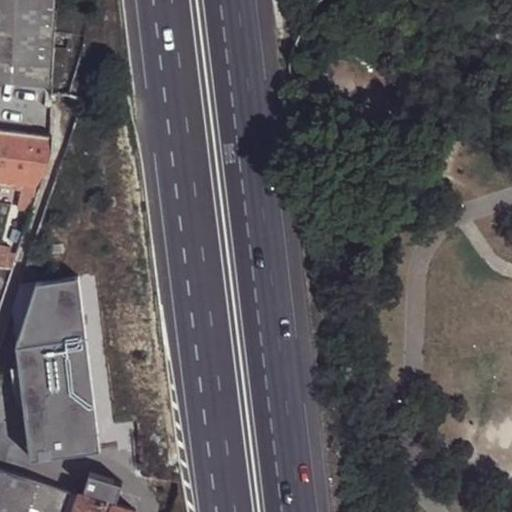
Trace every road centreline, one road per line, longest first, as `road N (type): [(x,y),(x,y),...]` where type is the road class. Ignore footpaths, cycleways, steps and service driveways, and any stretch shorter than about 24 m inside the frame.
road 1 (motorway): [(293,511),(230,0)]
road 2 (motorway): [(166,0),(229,511)]
